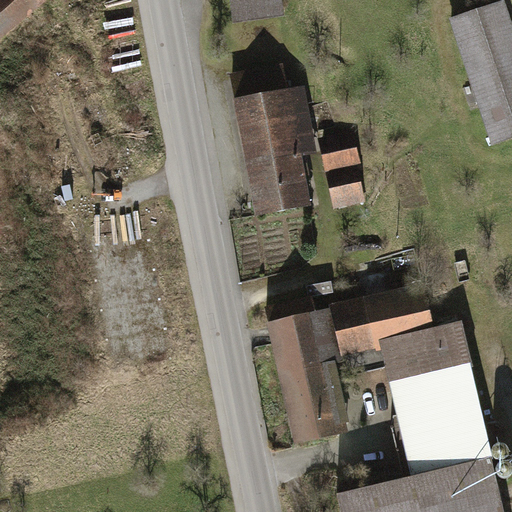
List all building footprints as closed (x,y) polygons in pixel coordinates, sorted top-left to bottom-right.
[(0,0),(0,41),(46,0),(0,0)] [(276,0),(229,0),(233,24),(279,16),(276,0)] [(511,138),(511,15),(507,0),(506,0),(450,18),(491,145),(511,138)] [(282,68),(233,77),(258,211),(310,201),(302,155),(317,153),(317,138),(305,88),(286,91),(282,68)] [(349,130),(317,138),(336,212),(368,203),(349,130)] [(157,184),(80,197),(105,355),(183,342),(157,184)] [(422,285),(327,308),(340,361),(381,351),(379,343),(434,330),(422,285)] [(310,295),(262,307),(295,443),(350,429),(334,362),(340,361),(327,308),(315,313),(310,295)] [(379,343),(381,351),(411,474),(491,455),(460,323),(434,330),(379,343)] [(411,474),(336,494),(340,511),(500,511),(487,457),(411,474)]
